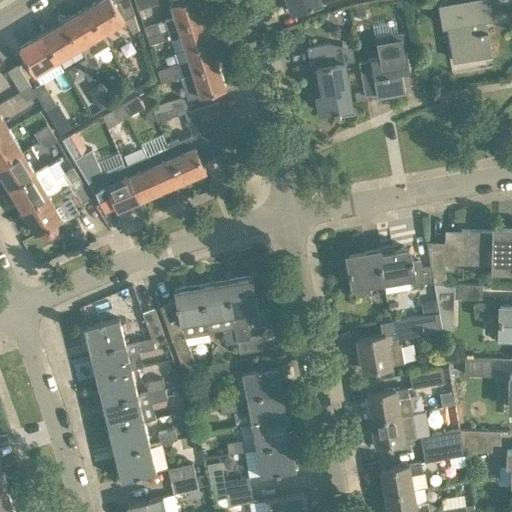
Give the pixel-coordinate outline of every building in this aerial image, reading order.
[(97,0),(85,8),(102,35),(125,21),(124,20),(134,14),(129,0),(97,0)] [(146,0),(133,0),(137,10),(148,6),(146,0)] [(174,18),(164,21),(167,30),(203,19),(196,0),(180,0),(169,4),(174,18)] [(286,0),(291,13),(322,2),(327,0),(286,0)] [(490,54),(484,19),(492,18),(489,0),(454,0),(437,3),(441,27),(448,25),(454,61),(490,54)] [(365,6),(356,8),(358,17),(367,15),(365,6)] [(85,8),(63,21),(80,48),(85,57),(93,70),(101,66),(93,53),(108,45),(102,35),(85,8)] [(203,19),(167,30),(170,39),(180,36),(185,49),(210,41),(203,19)] [(63,21),(42,34),(58,61),(80,48),(63,21)] [(144,28),(146,36),(160,32),(157,24),(144,28)] [(149,45),(164,41),(161,32),(160,32),(146,36),(149,45)] [(375,38),(379,56),(369,58),(376,97),(405,92),(401,71),(410,69),(407,52),(403,32),(375,38)] [(34,75),(58,61),(42,34),(18,48),(34,75)] [(218,64),(210,41),(185,49),(188,60),(157,70),(161,82),(180,76),(193,72),(218,64)] [(341,45),(329,43),(306,47),(318,112),(336,109),(337,116),(353,113),(344,62),(341,45)] [(85,75),(93,70),(85,57),(77,62),(85,75)] [(218,64),(193,72),(180,76),(188,100),(225,88),(218,64)] [(6,71),(19,93),(30,87),(16,65),(6,71)] [(55,104),(43,83),(32,90),(35,95),(44,111),(55,104)] [(25,102),(35,95),(32,90),(30,87),(19,93),(25,102)] [(364,90),(354,91),(356,102),(365,100),(364,90)] [(123,103),(129,116),(144,107),(137,95),(123,103)] [(158,122),(184,113),(188,112),(184,99),(180,97),(153,106),(153,108),(157,120),(158,122)] [(102,115),(108,128),(129,116),(123,103),(102,115)] [(196,110),(199,120),(222,113),(218,103),(196,110)] [(157,120),(153,108),(146,111),(145,116),(150,123),(157,120)] [(184,113),(190,135),(178,140),(177,138),(166,143),(168,146),(172,155),(183,180),(205,171),(202,162),(213,158),(208,143),(203,131),(199,120),(196,110),(188,112),(184,113)] [(0,133),(9,128),(0,112),(0,133)] [(222,113),(199,120),(203,131),(225,124),(222,113)] [(203,131),(208,143),(229,136),(225,124),(203,131)] [(48,125),(34,133),(38,140),(52,132),(48,125)] [(0,133),(0,163),(22,150),(9,128),(0,133)] [(57,140),(52,132),(38,140),(43,149),(57,140)] [(35,172),(29,162),(38,157),(31,145),(22,150),(0,163),(0,174),(8,189),(35,172)] [(172,155),(168,146),(147,156),(150,164),(161,190),(183,180),(172,155)] [(139,199),(125,166),(124,165),(103,175),(91,148),(74,158),(94,191),(106,186),(116,209),(139,199)] [(147,156),(125,166),(139,199),(161,190),(150,164),(147,156)] [(67,183),(77,176),(72,168),(62,174),(67,183)] [(8,189),(22,211),(49,194),(35,172),(8,189)] [(74,195),(80,204),(91,198),(77,176),(67,183),(49,194),(22,211),(35,234),(63,218),(56,206),(74,195)] [(91,242),(83,225),(66,233),(74,250),(91,242)] [(511,226),(491,226),(491,231),(460,230),(459,263),(490,263),(490,272),(511,272),(511,226)] [(433,283),(445,283),(446,242),(426,242),(433,283)] [(379,248),(378,249),(380,263),(379,263),(383,280),(410,275),(414,284),(423,280),(419,261),(413,262),(413,258),(411,258),(408,248),(379,253),(379,248)] [(369,283),(383,280),(379,263),(380,263),(378,249),(346,254),(350,270),(348,271),(349,275),(350,275),(352,286),(353,286),(355,296),(371,293),(369,283)] [(251,275),(226,279),(233,316),(235,327),(238,342),(240,353),(264,348),(262,336),(250,338),(246,314),(258,312),(251,275)] [(226,279),(200,284),(207,321),(233,316),(226,279)] [(436,298),(451,298),(451,284),(445,283),(433,283),(436,298)] [(159,306),(170,334),(183,369),(196,365),(185,337),(209,333),(207,321),(200,284),(173,289),(175,300),(159,306)] [(451,298),(481,299),(482,285),(451,284),(451,298)] [(434,299),(420,302),(422,313),(436,310),(434,299)] [(511,305),(493,305),(493,321),(499,322),(498,342),(511,342),(511,305)] [(163,332),(154,309),(141,313),(150,338),(150,337),(152,336),(163,332)] [(425,332),(442,330),(438,312),(432,313),(398,319),(400,333),(424,329),(425,332)] [(92,352),(125,344),(120,318),(86,326),(92,352)] [(226,345),(238,342),(235,327),(223,329),(226,345)] [(363,370),(391,365),(404,362),(401,344),(399,345),(396,331),(358,339),(363,370)] [(125,344),(92,352),(98,377),(132,369),(143,366),(139,352),(155,348),(152,336),(150,337),(150,338),(125,344)] [(465,356),(464,375),(490,375),(491,357),(465,356)] [(231,374),(228,361),(203,366),(205,378),(231,374)] [(247,398),(283,391),(278,365),(243,371),(247,398)] [(409,374),(411,388),(444,383),(441,368),(409,374)] [(104,403),(138,395),(132,369),(98,377),(104,403)] [(162,378),(145,382),(148,392),(165,388),(162,378)] [(412,412),(409,397),(407,387),(395,389),(368,394),(372,419),(412,412)] [(167,399),(165,388),(148,392),(151,403),(167,399)] [(252,423),(287,416),(283,391),(247,398),(220,403),(221,413),(249,409),(252,423)] [(442,406),(454,404),(452,391),(440,393),(442,406)] [(110,429),(144,420),(138,395),(104,403),(110,429)] [(416,436),(415,426),(412,412),(372,419),(376,445),(404,439),(404,438),(416,436)] [(287,416),(252,423),(256,449),(292,442),(287,416)] [(116,454),(150,446),(144,420),(110,429),(116,454)] [(174,428),(158,432),(160,443),(177,439),(174,428)] [(460,429),(459,429),(420,436),(422,449),(440,445),(462,441),(460,429)] [(464,450),(500,451),(500,430),(460,429),(462,441),(464,450)] [(228,454),(245,450),(244,439),(226,442),(228,454)] [(440,445),(442,459),(465,455),(464,450),(462,441),(440,445)] [(292,442),(256,449),(261,475),(296,469),(292,442)] [(150,446),(116,454),(122,480),(156,472),(150,446)] [(385,494),(413,489),(425,486),(421,462),(409,465),(409,463),(381,469),(385,494)] [(192,463),(167,468),(170,481),(195,475),(192,463)] [(170,481),(173,493),(198,487),(195,475),(170,481)] [(224,481),(226,494),(251,489),(249,476),(224,481)] [(228,506),(249,502),(253,502),(253,501),(251,489),(226,494),(226,496),(228,506)] [(416,504),(413,489),(385,494),(388,511),(429,511),(430,511),(429,502),(416,504)] [(0,511),(14,511),(8,490),(0,492),(0,511)] [(266,499),(253,501),(253,502),(249,502),(250,511),(304,511),(301,493),(266,499)] [(130,511),(167,511),(163,496),(128,504),(130,511)]
